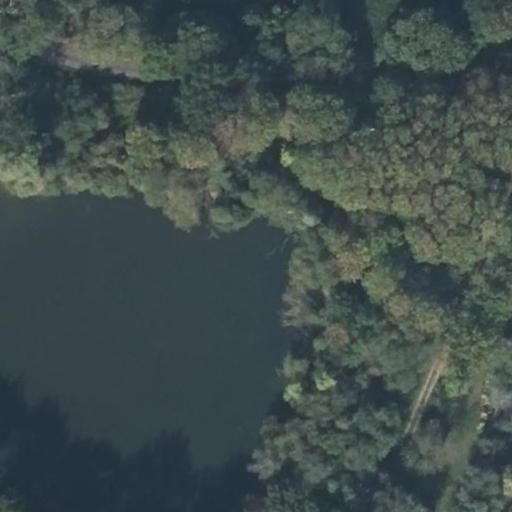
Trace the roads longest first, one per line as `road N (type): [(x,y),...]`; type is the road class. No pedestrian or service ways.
road 1 (unclassified): [(0,28),(68,58),(122,68),(511,67)]
road 2 (track): [(511,204),(445,339),(383,511)]
